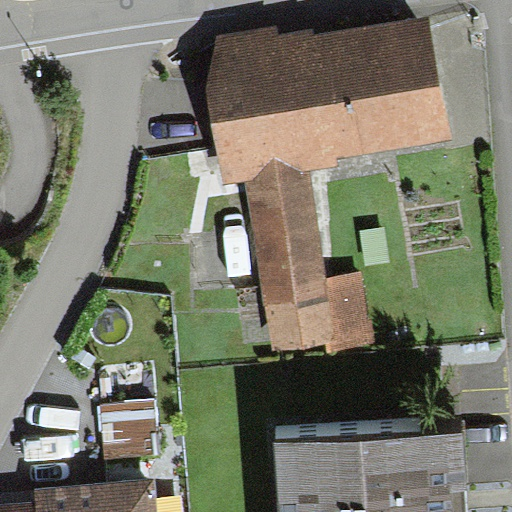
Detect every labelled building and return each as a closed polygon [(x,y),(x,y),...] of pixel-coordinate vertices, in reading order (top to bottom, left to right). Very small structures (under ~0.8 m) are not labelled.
[(270,35),(212,44),(216,69),(199,72),(216,178),(239,175),(266,350),(318,342),(320,356),(365,349),(354,276),(320,281),(302,164),(440,143),(421,24),(272,47),(270,35)] [(99,486),(150,483),(143,366),(92,369),(99,486)] [(454,511),(451,438),(272,445),(275,511),(454,511)] [(68,488),(69,511),(151,511),(150,483),(99,486),(68,488)] [(0,511),(69,511),(68,488),(28,490),(29,510),(0,511)]
